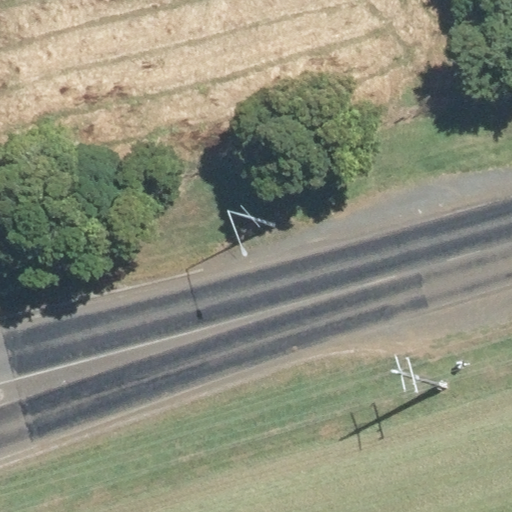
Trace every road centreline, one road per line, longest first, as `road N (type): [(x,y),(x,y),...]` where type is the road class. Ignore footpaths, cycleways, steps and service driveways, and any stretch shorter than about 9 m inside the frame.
road 1 (tertiary): [(376,272),(0,423)]
road 2 (tertiary): [(0,362),(376,272)]
road 3 (tertiary): [(376,272),(511,233)]
